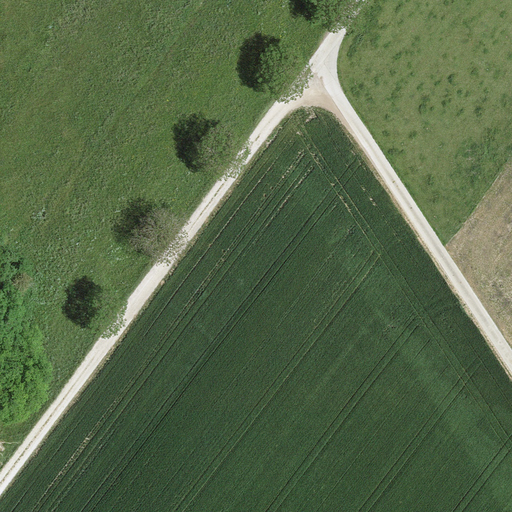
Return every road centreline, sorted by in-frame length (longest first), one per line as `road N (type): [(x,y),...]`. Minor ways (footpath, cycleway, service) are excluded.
road 1 (track): [(315,64),(0,480)]
road 2 (unclassified): [(511,363),(315,64)]
